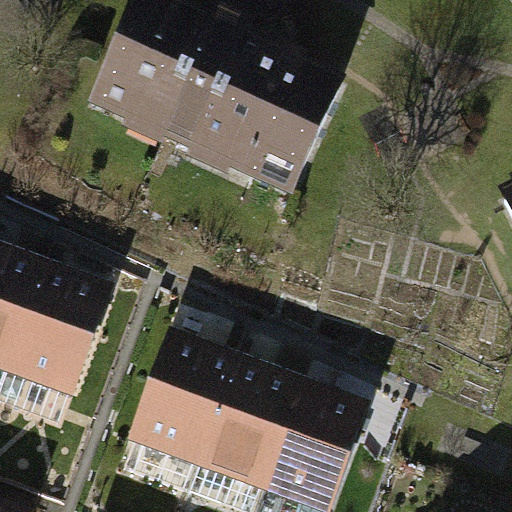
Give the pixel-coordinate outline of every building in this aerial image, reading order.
[(357,76),(172,0),(143,0),(97,110),(307,197),(357,76)] [(511,187),(492,197),(511,235),(511,187)] [(119,291),(0,247),(0,372),(79,401),(119,291)] [(342,511),(379,412),(171,337),(133,442),(328,511),(342,511)] [(0,511),(23,511),(0,503),(0,511)]
